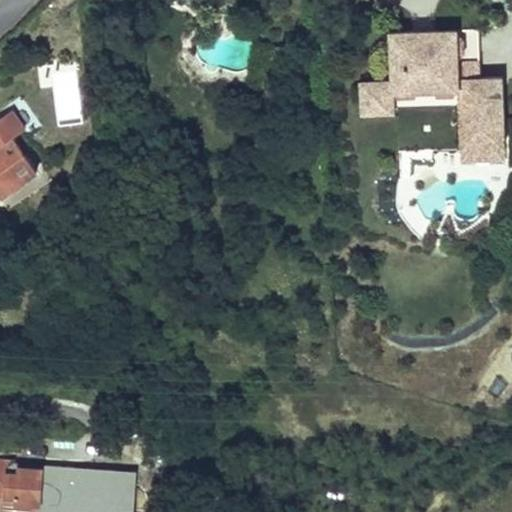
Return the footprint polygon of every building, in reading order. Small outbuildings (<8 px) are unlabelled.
[(397,45),(398,93),(366,93),(367,126),(400,126),(399,105),(464,104),(485,104),(486,141),(486,163),(510,162),(510,140),(509,91),(487,92),(486,43),(397,45)] [(276,73),(292,75),(294,60),(278,57),(276,73)] [(274,83),(290,85),(292,75),(276,73),(274,83)] [(464,104),(465,163),(486,163),(486,141),(485,104),(464,104)] [(13,120),(0,127),(0,200),(33,181),(13,147),(25,140),(13,120)] [(465,178),(510,177),(510,162),(486,163),(465,163),(465,178)] [(415,173),(438,173),(438,164),(415,163),(415,173)] [(136,497),(143,459),(110,453),(103,491),(136,497)] [(75,511),(77,491),(38,488),(30,497),(29,504),(9,502),(10,495),(3,484),(0,484),(0,511),(75,511)] [(10,495),(9,502),(29,504),(30,497),(10,495)]
